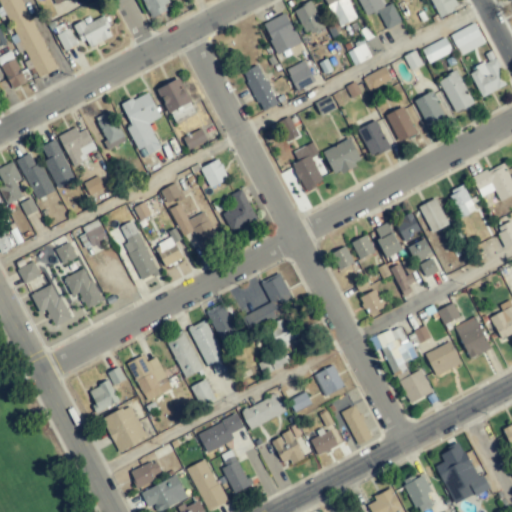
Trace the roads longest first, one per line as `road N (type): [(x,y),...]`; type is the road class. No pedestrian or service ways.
road 1 (residential): [(511,126),(48,374)]
road 2 (residential): [(191,36),(408,443)]
road 3 (residential): [(257,0),(0,137)]
road 4 (residential): [(511,386),(279,511)]
road 5 (residential): [(121,511),(0,284)]
